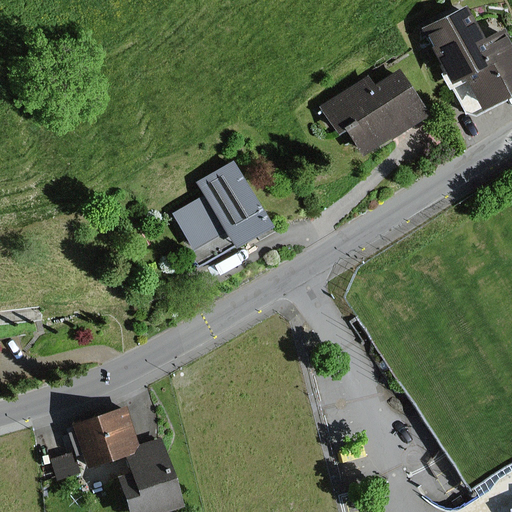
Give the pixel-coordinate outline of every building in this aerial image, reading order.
[(491,46),(488,40),(469,7),(424,32),(446,71),(491,46)] [(511,96),(511,43),(505,30),(488,40),(491,46),(446,71),(441,74),(450,91),(453,90),(466,113),(476,116),(511,96)] [(375,86),(369,76),(320,107),(339,136),(346,132),(364,158),(430,116),(400,70),(375,86)] [(274,226),(235,160),(197,183),(205,195),(172,214),(194,251),(227,232),(237,248),(274,226)] [(128,457),(141,453),(139,446),(127,408),(74,425),(75,431),(69,433),(76,456),(83,454),(88,469),(128,457)] [(32,494),(25,433),(0,435),(0,511),(30,511),(28,495),(32,494)] [(162,439),(139,446),(141,453),(128,457),(134,477),(119,481),(128,511),(171,511),(183,509),(162,439)]
